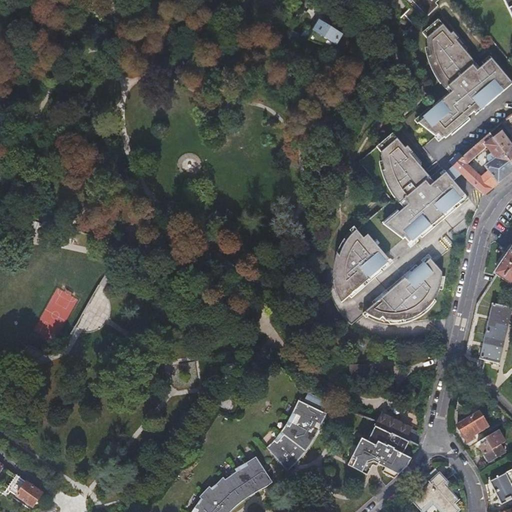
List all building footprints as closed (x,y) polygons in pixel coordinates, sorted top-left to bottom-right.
[(425,15),(426,16),(437,5),(436,4),(440,0),(403,0),(404,0),(411,9),(404,15),(415,26),(425,15)] [(511,0),(503,0),(511,15),(511,0)] [(437,5),(426,16),(428,17),(439,7),(437,5)] [(428,40),(428,48),(425,48),(428,62),(434,74),(440,84),(442,82),(446,87),(447,88),(445,89),(450,95),(449,96),(447,94),(432,107),(434,109),(431,111),(429,109),(414,121),(417,125),(418,124),(429,130),(438,135),(434,138),(438,143),(444,138),(445,139),(451,134),(452,136),(471,121),(469,119),(476,114),(477,115),(511,85),(511,83),(490,57),(482,63),(484,66),(480,69),(465,51),(468,49),(459,39),(454,33),(451,35),(439,20),(423,34),(428,40)] [(312,29),(307,26),(302,35),(309,40),(309,41),(318,44),(318,42),(322,45),(334,50),(343,36),(323,24),(318,21),(312,29)] [(511,116),(500,126),(511,140),(511,139),(511,116)] [(500,133),(492,139),(494,143),(499,148),(511,165),(511,147),(508,143),(500,133)] [(411,155),(413,153),(408,147),(404,149),(392,134),(376,148),(381,154),(381,158),(382,163),(384,169),(389,183),(393,191),(396,197),(401,203),(399,205),(403,210),(399,213),(397,210),(382,223),(399,245),(405,240),(408,243),(407,245),(410,249),(418,242),(416,239),(419,236),(421,239),(446,219),(443,216),(447,213),(450,216),(469,199),(466,195),(465,196),(454,182),(447,173),(444,171),(440,174),(442,177),(434,183),(430,187),(426,182),(430,178),(419,165),(411,155)] [(492,139),(489,136),(462,158),(457,162),(458,164),(465,172),(469,177),(484,196),(485,196),(495,188),(511,173),(511,165),(499,148),(481,163),(488,171),(480,174),(470,162),(494,143),(492,139)] [(411,155),(419,165),(422,164),(413,153),(411,155)] [(457,162),(462,158),(459,154),(449,162),(454,167),(458,164),(457,162)] [(384,169),(382,163),(379,163),(383,177),(388,190),(394,199),(396,197),(393,191),(389,183),(384,169)] [(465,172),(458,164),(454,167),(447,173),(454,182),(465,172)] [(430,187),(434,183),(430,178),(426,182),(430,187)] [(32,214),(18,209),(19,217),(30,221),(32,214)] [(350,232),(352,234),(351,235),(347,241),(344,239),(338,250),(335,262),(333,275),(334,289),(338,288),(340,294),(343,300),(349,296),(351,298),(371,282),(369,280),(371,278),(372,276),(374,279),(382,272),(380,270),(382,269),(384,271),(394,263),(391,259),(389,260),(377,246),(379,243),(376,240),(373,241),(367,235),(363,238),(356,230),(354,227),(350,232)] [(510,283),(511,284),(511,247),(511,250),(502,261),(494,273),(495,274),(510,283)] [(442,272),(430,259),(432,257),(429,254),(421,260),(423,263),(417,267),(415,265),(386,290),(388,292),(383,297),(381,294),(376,298),(378,300),(361,315),(364,318),(367,319),(369,316),(375,319),(380,320),(384,316),(387,321),(389,321),(389,325),(390,325),(401,323),(411,321),(421,316),(429,310),(436,302),(433,299),(436,296),(439,292),(440,292),(440,290),(443,291),(445,277),(442,277),(442,272)] [(470,329),(464,355),(499,363),(511,307),(496,304),(510,283),(495,274),(494,277),(476,303),(470,329)] [(351,378),(366,378),(366,365),(350,365),(351,378)] [(299,403),(293,417),(285,428),(279,437),(267,447),(288,473),(307,452),(318,437),(328,415),(324,413),(329,403),(311,395),(309,394),(305,406),(299,403)] [(478,411),(455,426),(467,445),(477,439),(476,437),(489,428),(478,411)] [(406,439),(412,428),(384,414),(379,423),(377,425),(378,425),(406,439)] [(371,475),(375,465),(379,467),(381,464),(389,468),(386,473),(400,480),(403,477),(413,457),(404,453),(410,440),(406,439),(378,425),(374,432),(372,431),(368,440),(364,437),(350,465),(371,475)] [(410,440),(420,445),(424,434),(412,428),(406,439),(410,440)] [(506,442),(499,430),(487,437),(482,440),(485,444),(481,447),(490,462),(506,452),(501,445),(506,442)] [(203,498),(198,503),(192,511),(229,511),(240,501),(271,481),(255,456),(235,469),(237,471),(228,478),(226,476),(214,487),(211,485),(201,495),(203,498)] [(503,498),(511,490),(511,478),(508,472),(493,482),(503,498)] [(456,491),(447,482),(440,474),(411,501),(421,511),(427,511),(433,507),(437,511),(458,511),(461,510),(455,504),(459,501),(452,494),(456,491)] [(41,493),(15,475),(6,489),(32,506),(35,502),(38,505),(43,497),(40,495),(41,493)] [(511,491),(503,499),(500,501),(502,506),(511,500),(511,491)]
